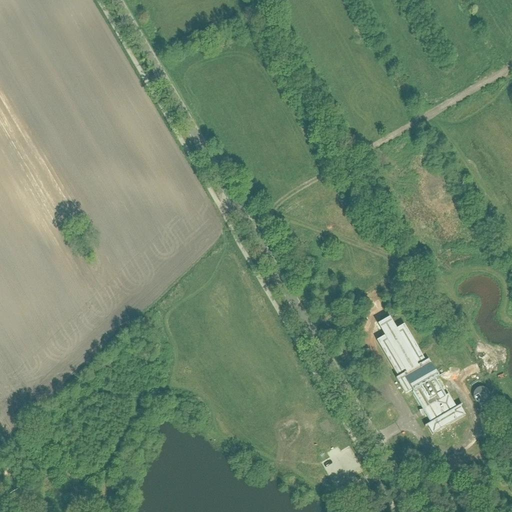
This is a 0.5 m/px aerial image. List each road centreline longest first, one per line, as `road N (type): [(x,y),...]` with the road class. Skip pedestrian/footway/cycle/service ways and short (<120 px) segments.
road 1 (tertiary): [(416,511),(115,0)]
road 2 (track): [(511,67),(245,221)]
